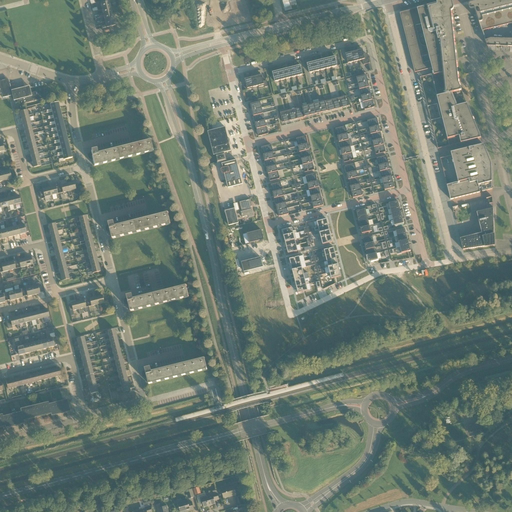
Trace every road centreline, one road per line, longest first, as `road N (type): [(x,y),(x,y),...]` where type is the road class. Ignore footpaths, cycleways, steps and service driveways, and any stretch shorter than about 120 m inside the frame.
road 1 (secondary): [(154,81),(185,154),(276,510)]
road 2 (secondary): [(286,504),(266,476),(167,76)]
road 3 (secondary): [(0,496),(332,407)]
road 4 (unclassified): [(387,1),(452,260)]
road 5 (unclassified): [(427,264),(387,270),(291,314),(267,224)]
road 6 (residential): [(229,73),(366,38),(388,110)]
road 7 (unclassified): [(460,0),(511,206)]
road 8 (residential): [(0,255),(42,244),(55,295),(112,281)]
road 9 (residential): [(247,145),(388,110)]
road 10 (residential): [(408,190),(267,224)]
road 11 (residential): [(86,416),(68,360),(0,375)]
road 12 (residential): [(84,167),(27,182),(13,131),(0,134)]
road 13 (unclassified): [(143,401),(112,281)]
